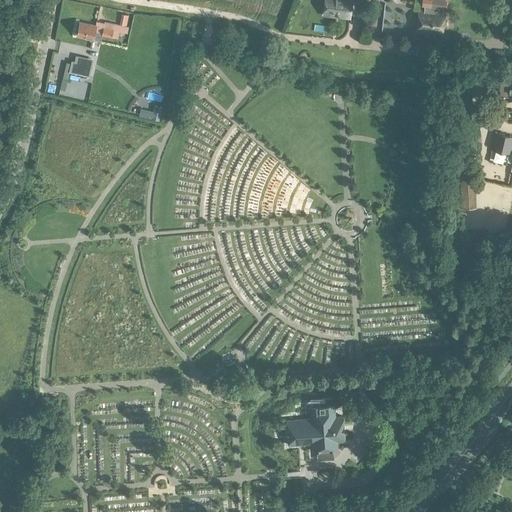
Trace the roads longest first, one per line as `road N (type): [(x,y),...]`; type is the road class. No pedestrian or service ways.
road 1 (unclassified): [(147,0),(243,17),(284,36),(463,53),(511,49)]
road 2 (unclassified): [(0,212),(53,0)]
road 3 (primary): [(417,511),(511,392)]
